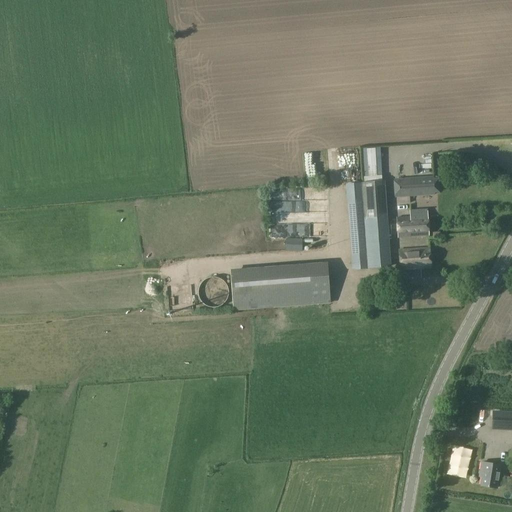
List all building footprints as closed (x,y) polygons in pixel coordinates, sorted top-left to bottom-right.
[(380,148),(361,149),(363,177),(382,176),(380,148)] [(409,171),(417,170),(416,158),(408,159),(409,171)] [(433,177),(393,179),(394,198),(435,195),(433,177)] [(385,181),(382,181),(363,182),(366,216),(387,215),(386,194),(385,181)] [(300,199),(300,189),(270,190),(271,200),(300,199)] [(301,190),(301,198),(317,199),(318,191),(301,190)] [(410,209),(410,217),(397,218),(398,238),(428,236),(426,208),(410,209)] [(326,218),(326,210),(306,211),(307,219),(326,218)] [(389,246),(387,215),(366,216),(366,220),(353,221),(355,249),(389,246)] [(270,224),(271,235),(327,233),(326,222),(270,224)] [(286,238),(285,250),(301,251),(302,239),(286,238)] [(399,250),(400,270),(430,268),(429,248),(399,250)] [(390,260),(356,262),(351,262),(352,269),(357,269),(391,266),(390,260)] [(295,306),(292,266),(230,271),(233,311),(295,306)] [(222,298),(218,282),(202,285),(205,301),(222,298)] [(485,409),(475,412),(478,420),(488,418),(485,409)] [(511,411),(493,411),(492,430),(511,430),(511,411)] [(479,485),(497,488),(501,465),(481,462),(480,470),(481,470),(479,485)]
